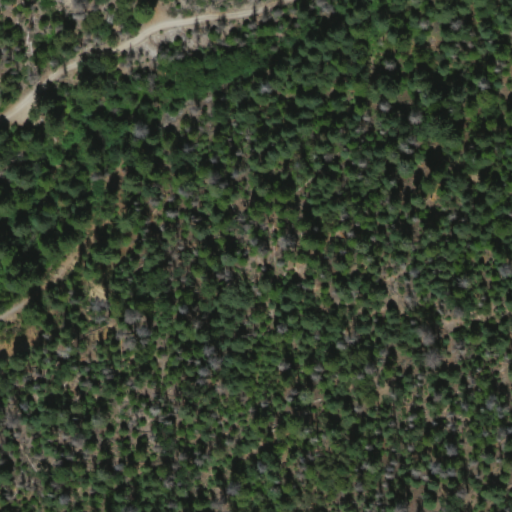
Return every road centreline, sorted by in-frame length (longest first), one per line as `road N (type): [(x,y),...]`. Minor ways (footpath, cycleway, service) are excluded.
road 1 (track): [(0,302),(64,267),(109,210),(12,113)]
road 2 (track): [(12,113),(218,0)]
